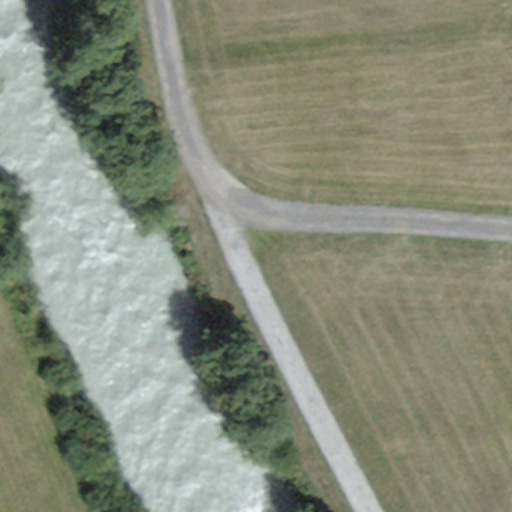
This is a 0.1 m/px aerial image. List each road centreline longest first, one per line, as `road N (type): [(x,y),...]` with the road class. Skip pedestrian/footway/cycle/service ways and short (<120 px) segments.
road 1 (track): [(369,511),(218,210),(164,0)]
road 2 (track): [(218,210),(511,239)]
